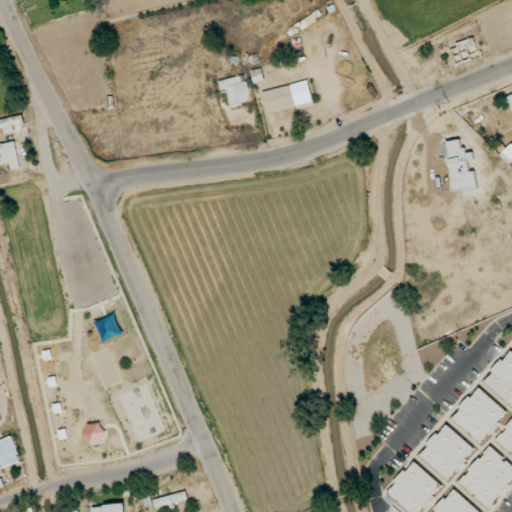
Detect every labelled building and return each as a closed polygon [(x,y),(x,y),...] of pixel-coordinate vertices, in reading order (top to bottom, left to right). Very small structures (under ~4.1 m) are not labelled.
[(231,105),(250,101),(244,75),(219,81),(222,92),(228,91),(231,105)] [(267,111),(313,103),(310,82),(263,90),(267,111)] [(0,165),(10,163),(12,170),(21,168),(15,141),(0,144),(0,165)] [(511,405),(511,350),(484,381),(511,406),(511,405)] [(452,418),(479,443),(507,412),(480,387),(452,418)] [(108,438),(99,421),(83,429),(93,446),(108,438)] [(511,421),(497,440),(511,453),(511,421)] [(475,448),(447,424),(420,456),(448,479),(475,448)] [(0,440),(0,474),(4,473),(2,468),(22,461),(13,436),(0,440)] [(460,483),(490,507),(511,479),(511,464),(489,446),(460,483)] [(388,493),(411,511),(419,511),(442,484),(413,461),(388,493)] [(159,495),(157,486),(137,492),(140,501),(159,495)] [(189,500),(187,491),(154,500),(156,509),(189,500)]
